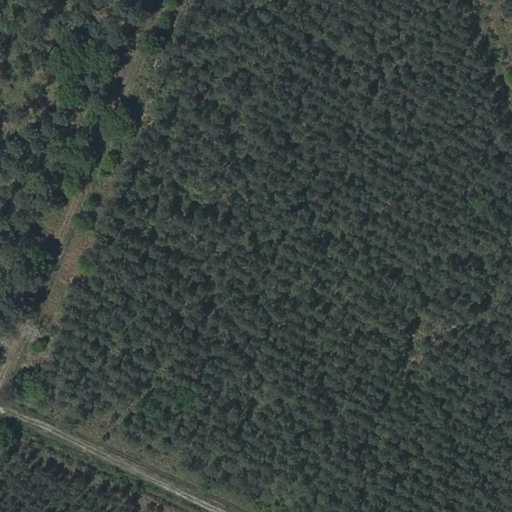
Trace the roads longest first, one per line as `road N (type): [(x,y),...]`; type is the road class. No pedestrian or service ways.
road 1 (track): [(163,0),(0,387)]
road 2 (track): [(0,401),(239,511)]
